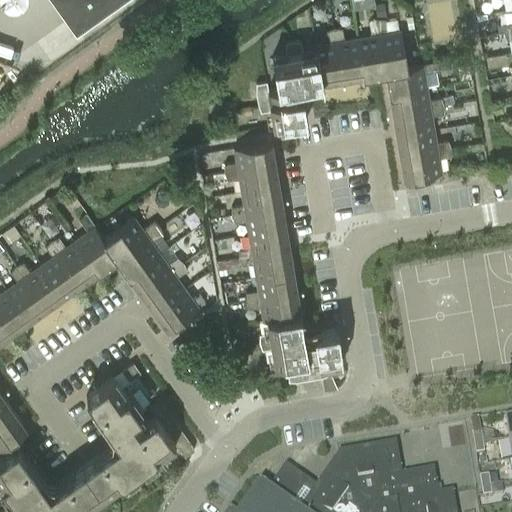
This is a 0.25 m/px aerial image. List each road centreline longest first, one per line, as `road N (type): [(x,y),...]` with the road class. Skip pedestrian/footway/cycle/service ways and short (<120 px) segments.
road 1 (residential): [(226,451),(128,316),(32,386),(76,447)]
road 2 (residential): [(226,451),(265,417),(347,403),(363,375),(344,263),(367,235),(387,232)]
road 3 (residential): [(387,232),(372,141),(312,155),(322,222)]
road 4 (residential): [(387,232),(511,209)]
